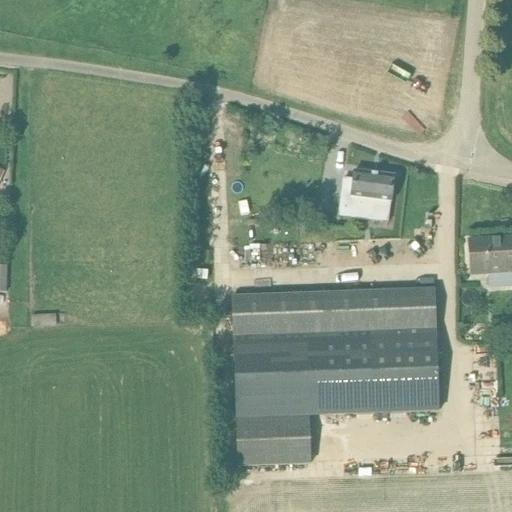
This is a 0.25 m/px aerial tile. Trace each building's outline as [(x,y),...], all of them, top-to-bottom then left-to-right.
[(343,179),(339,212),(349,213),(360,215),(362,200),(391,204),(394,178),(354,173),(353,181),(343,179)] [(365,212),(364,224),(378,226),(379,214),(365,212)] [(511,239),(468,242),(471,276),(511,273),(511,239)] [(434,291),(231,298),(234,340),(236,420),(238,469),(310,465),(308,417),(438,412),(435,332),(434,291)] [(55,315),(31,317),(31,328),(56,327),(55,315)] [(371,470),(359,471),(359,478),(372,477),(371,470)]
